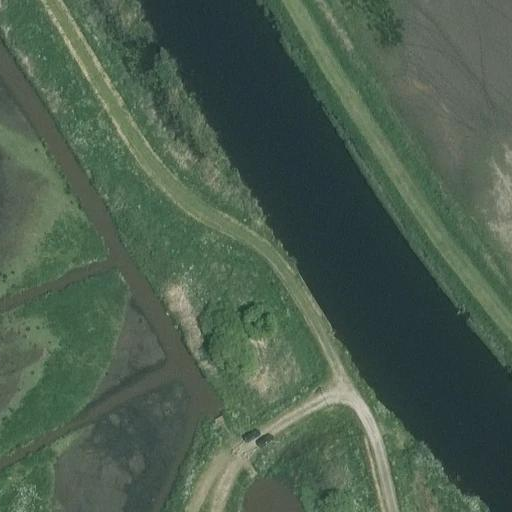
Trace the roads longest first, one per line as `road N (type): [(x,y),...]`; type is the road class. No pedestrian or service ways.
road 1 (track): [(49,0),(154,173),(253,242),(300,295),(367,416),(391,511)]
road 2 (track): [(511,328),(404,188),(290,0)]
road 3 (track): [(212,511),(227,471),(254,443),(345,386)]
